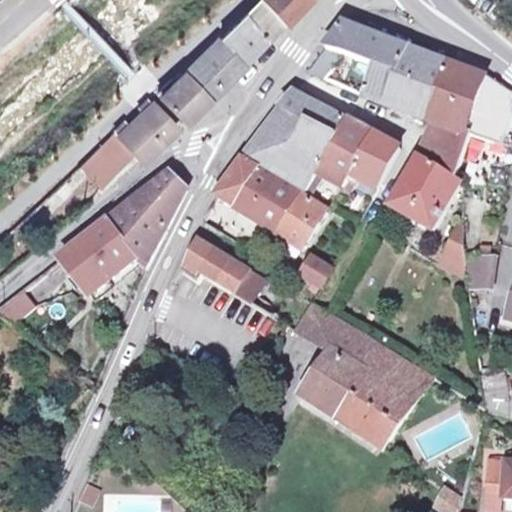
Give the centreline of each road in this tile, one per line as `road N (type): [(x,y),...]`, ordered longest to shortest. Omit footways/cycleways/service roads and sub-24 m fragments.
road 1 (tertiary): [(214,166),(60,511)]
road 2 (unclassified): [(0,288),(188,143)]
road 3 (secondary): [(406,0),(511,71)]
road 4 (tertiary): [(322,17),(244,115)]
